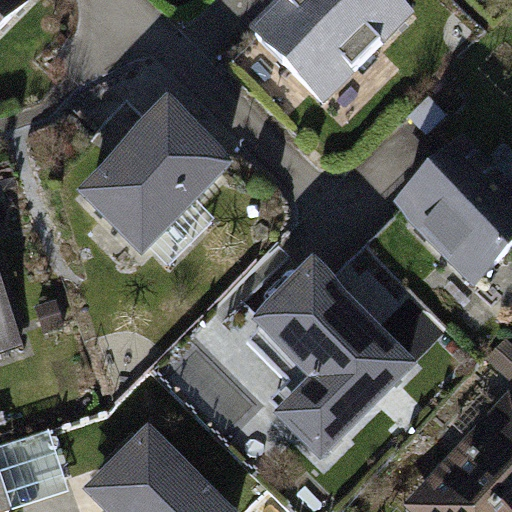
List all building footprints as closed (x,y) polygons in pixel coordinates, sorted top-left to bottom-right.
[(0,0),(0,54),(45,9),(35,0),(0,0)] [(415,29),(384,0),(295,0),(250,46),(327,120),(415,29)] [(220,160),(156,96),(68,190),(130,249),(220,160)] [(511,195),(460,147),(392,220),(476,299),(511,260),(511,195)] [(420,388),(312,275),(250,334),(306,392),(269,427),(321,482),(420,388)] [(0,369),(19,363),(0,308),(0,369)] [(511,511),(511,405),(508,402),(407,511),(511,511)] [(221,511),(149,436),(81,500),(92,511),(221,511)] [(0,511),(10,511),(0,479),(0,511)]
